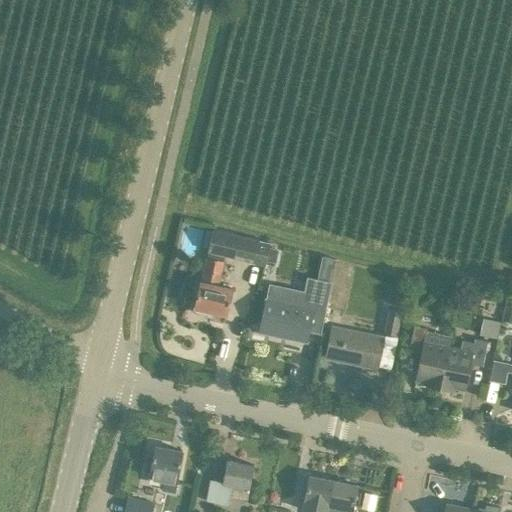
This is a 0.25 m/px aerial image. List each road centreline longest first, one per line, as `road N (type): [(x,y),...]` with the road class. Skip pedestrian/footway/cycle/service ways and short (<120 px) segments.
road 1 (secondary): [(98,361),(184,0)]
road 2 (tertiary): [(417,446),(199,400),(132,381),(98,361)]
road 3 (secondary): [(63,511),(98,361)]
